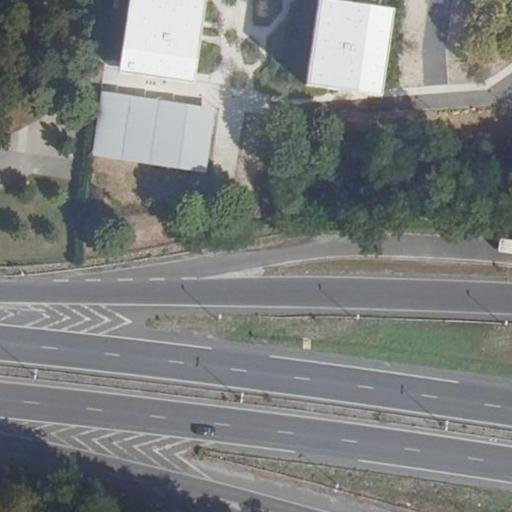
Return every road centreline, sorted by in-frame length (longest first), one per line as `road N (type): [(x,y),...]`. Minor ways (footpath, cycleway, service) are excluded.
road 1 (trunk): [(0,400),(511,466)]
road 2 (trunk): [(511,410),(0,345)]
road 3 (trunk): [(511,300),(0,294)]
road 4 (trunk): [(0,442),(273,511)]
